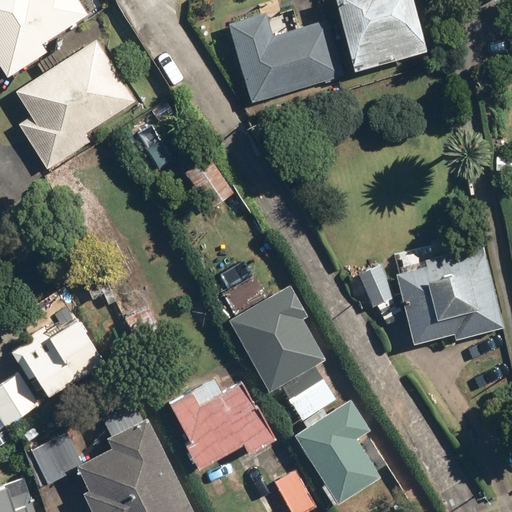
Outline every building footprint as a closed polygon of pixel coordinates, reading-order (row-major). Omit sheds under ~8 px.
[(0,0),(0,64),(7,76),(47,51),(42,42),(87,13),(78,0),(0,0)] [(333,0),(351,67),(424,48),(411,0),(333,0)] [(265,11),(228,21),(249,100),(338,76),(324,21),(272,34),(265,11)] [(135,100),(96,38),(15,88),(31,114),(18,122),(46,168),(91,140),(85,131),(135,100)] [(208,155),(184,171),(209,207),(233,191),(208,155)] [(141,265),(121,234),(94,251),(114,282),(141,265)] [(424,263),(394,271),(411,341),(451,331),(453,336),(502,325),(482,242),(422,256),(424,263)] [(380,262),(358,272),(373,304),(394,294),(380,262)] [(288,282),(226,316),(266,389),(325,357),(301,315),(305,313),(288,282)] [(149,307),(125,318),(139,350),(164,339),(149,307)] [(25,328),(31,337),(11,349),(29,377),(34,374),(46,393),(102,358),(75,315),(62,323),(54,310),(25,328)] [(315,366),(282,385),(300,416),(333,397),(315,366)] [(19,371),(0,382),(0,415),(5,424),(39,403),(19,371)] [(222,389),(214,374),(166,400),(188,439),(182,442),(195,466),(241,442),(246,451),(273,437),(242,379),(222,389)] [(348,396),(291,430),(335,501),(379,474),(355,436),(368,428),(348,396)] [(69,429),(30,447),(47,482),(77,468),(86,485),(80,488),(91,511),(194,511),(148,414),(105,434),(110,444),(82,457),(69,429)] [(296,468),(274,480),(290,511),(301,511),(315,505),(296,468)] [(3,482),(0,482),(0,511),(36,511),(29,489),(8,496),(3,482)]
